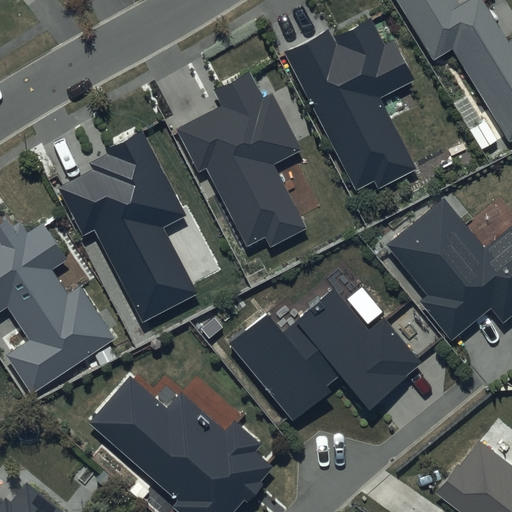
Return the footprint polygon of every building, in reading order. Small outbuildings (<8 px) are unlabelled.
[(457,0),(398,0),(434,58),(452,48),(510,141),(511,139),(511,39),(509,42),(482,0),(469,0),(461,5),(457,0)] [(328,29),(283,52),(355,189),(374,180),(378,189),(417,168),(381,98),(415,81),(393,38),(384,43),(371,18),(333,38),(328,29)] [(250,68),(211,89),(220,106),(176,129),(198,171),(206,167),(247,245),(264,236),(269,246),(306,227),(273,164),(301,149),(271,93),(265,96),(250,68)] [(93,170),(59,188),(84,236),(94,231),(142,325),(199,296),(164,227),(188,215),(143,128),(104,148),(107,155),(90,164),(93,170)] [(443,198),(387,243),(427,293),(417,300),(449,339),(490,306),(503,322),(511,314),(511,226),(484,249),(443,198)] [(7,218),(0,223),(0,310),(7,306),(31,341),(7,357),(33,394),(114,338),(77,285),(67,292),(52,270),(67,260),(42,224),(28,233),(20,222),(13,227),(7,218)] [(420,361),(381,317),(367,329),(331,289),(282,331),(265,311),(228,344),(293,419),(320,401),(317,397),(328,388),(325,384),(339,371),(369,405),(420,361)] [(166,409),(128,375),(87,422),(176,500),(172,504),(180,511),(230,511),(242,499),(244,501),(262,482),(258,478),(269,466),(251,450),(259,442),(233,419),(223,430),(181,392),(166,409)] [(511,511),(511,462),(511,464),(479,439),(459,464),(458,463),(435,491),(461,511),(511,511)] [(62,511),(22,481),(9,499),(4,495),(0,499),(0,511),(62,511)]
